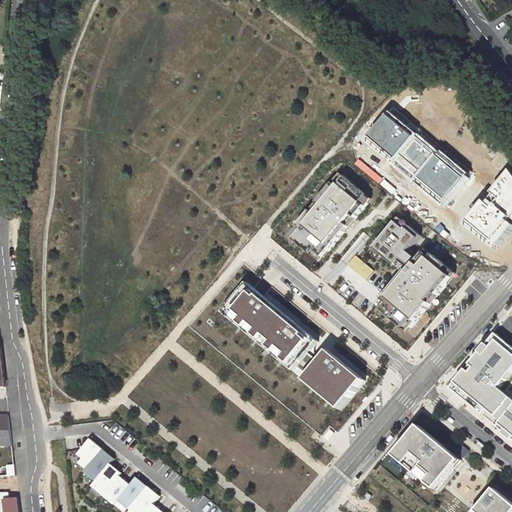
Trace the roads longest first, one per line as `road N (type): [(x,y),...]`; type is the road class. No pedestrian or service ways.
road 1 (residential): [(419,383),(218,211)]
road 2 (tertiary): [(28,0),(0,227)]
road 3 (tertiary): [(0,229),(10,329),(29,401)]
road 4 (residential): [(419,383),(309,511)]
road 5 (residential): [(419,383),(511,281)]
road 6 (residential): [(511,460),(419,383)]
